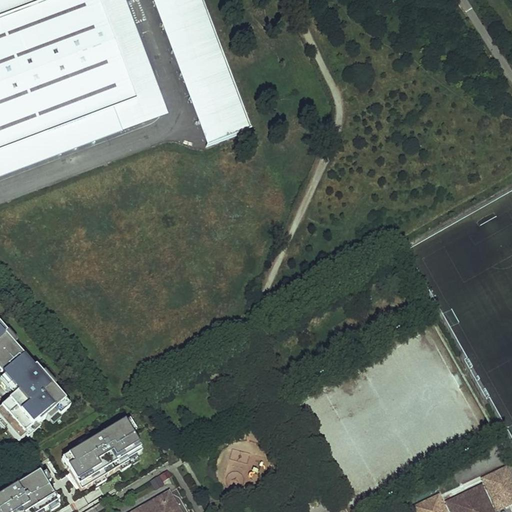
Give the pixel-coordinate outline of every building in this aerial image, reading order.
[(0,0),(0,179),(143,126),(95,0),(0,0)] [(95,0),(143,126),(168,116),(123,0),(95,0)] [(150,0),(206,148),(250,131),(201,0),(150,0)] [(0,379),(17,399),(0,414),(0,421),(22,446),(47,423),(51,428),(70,411),(7,342),(10,340),(0,329),(0,379)] [(135,431),(129,420),(124,423),(131,434),(135,431)] [(79,448),(67,456),(85,485),(93,480),(93,479),(102,474),(102,475),(118,466),(135,455),(141,452),(131,434),(124,423),(123,422),(88,443),(79,448)] [(86,438),(77,444),(79,448),(88,443),(86,438)] [(122,471),(139,461),(135,455),(118,466),(122,471)] [(496,511),(511,504),(511,480),(506,468),(481,480),(485,487),(482,488),(484,493),(493,511),(496,510),(496,511)] [(43,511),(48,509),(56,504),(38,473),(0,496),(0,511),(38,511),(41,511),(43,511)] [(93,479),(93,480),(96,484),(105,479),(102,475),(102,474),(93,479)] [(120,477),(72,499),(77,508),(124,487),(120,477)] [(481,486),(446,503),(450,511),(452,511),(459,509),(457,505),(465,501),(467,505),(470,504),(466,497),(475,493),(477,497),(484,493),(482,488),(481,486)] [(180,511),(168,492),(153,501),(155,505),(144,511),(140,511),(139,509),(133,511),(180,511)] [(459,509),(452,511),(492,511),(493,511),(484,493),(477,497),(475,493),(466,497),(470,504),(467,505),(465,501),(457,505),(459,509)] [(413,511),(450,511),(446,503),(441,494),(411,508),(413,511)] [(144,511),(155,505),(153,501),(139,509),(140,511),(144,511)]
